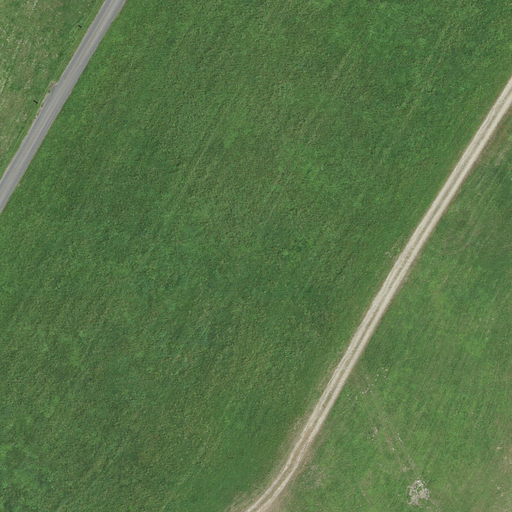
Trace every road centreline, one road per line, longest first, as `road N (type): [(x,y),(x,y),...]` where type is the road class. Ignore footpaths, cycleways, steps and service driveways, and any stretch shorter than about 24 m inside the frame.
road 1 (track): [(253,511),(301,447),(511,90)]
road 2 (residential): [(115,0),(0,194)]
